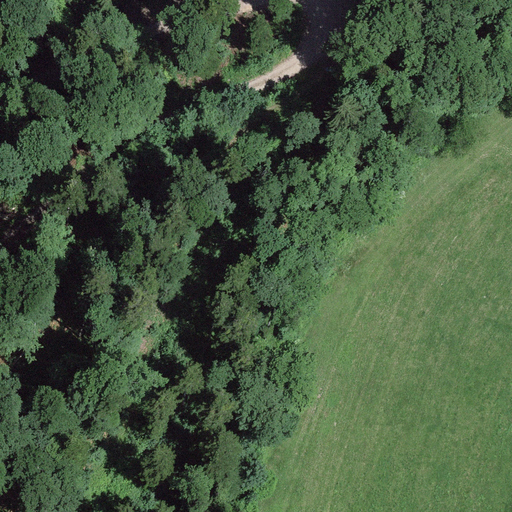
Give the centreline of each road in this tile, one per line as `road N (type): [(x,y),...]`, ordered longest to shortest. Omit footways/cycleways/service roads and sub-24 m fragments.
road 1 (track): [(312,0),(321,5),(315,38),(284,69),(188,108),(109,155),(0,240)]
road 2 (track): [(0,92),(225,0)]
